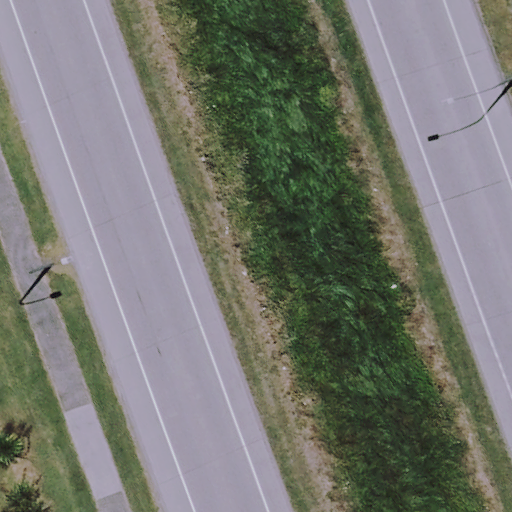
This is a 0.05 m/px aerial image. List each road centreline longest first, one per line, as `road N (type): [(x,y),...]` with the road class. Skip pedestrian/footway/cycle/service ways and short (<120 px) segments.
road 1 (tertiary): [(230,511),(46,0)]
road 2 (tertiary): [(408,0),(511,279)]
